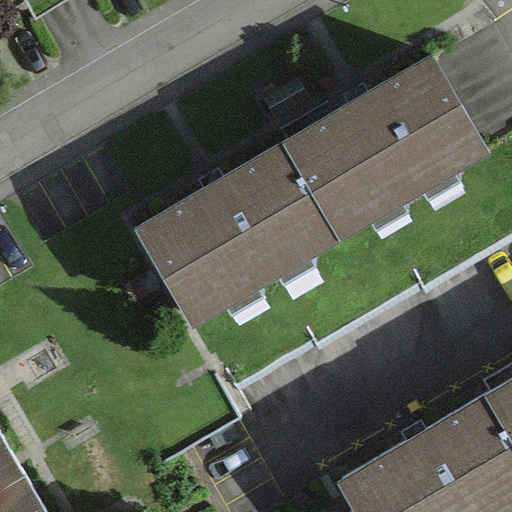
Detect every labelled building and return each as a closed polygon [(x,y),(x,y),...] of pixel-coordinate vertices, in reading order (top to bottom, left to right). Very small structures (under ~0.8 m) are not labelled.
[(433,62),(285,146),(338,239),(486,154),(433,62)] [(285,146),(137,231),(190,323),(338,239),(285,146)] [(511,366),(488,381),(511,422),(511,366)] [(511,422),(488,381),(343,467),(369,511),(481,511),(511,494),(511,422)] [(44,511),(0,438),(0,511),(44,511)]
